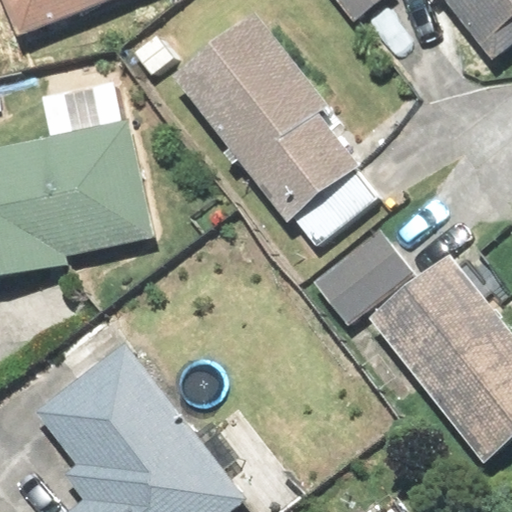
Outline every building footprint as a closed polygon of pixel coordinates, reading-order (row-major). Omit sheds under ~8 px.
[(0,0),(14,36),(109,0),(0,0)] [(335,0),(349,18),(373,0),(335,0)] [(511,0),(455,0),(499,52),(511,40),(511,0)] [(248,22),(178,72),(301,240),(370,190),(248,22)] [(32,92),(43,139),(0,148),(0,281),(60,268),(58,256),(156,233),(129,119),(120,121),(109,74),(32,92)] [(408,273),(378,231),(314,277),(344,319),(408,273)] [(511,330),(452,253),(371,315),(483,460),(511,438),(511,330)] [(213,511),(236,496),(121,339),(32,404),(77,465),(64,475),(85,502),(71,511),(213,511)] [(413,511),(402,498),(383,511),(362,511),(357,506),(348,511),(413,511)]
